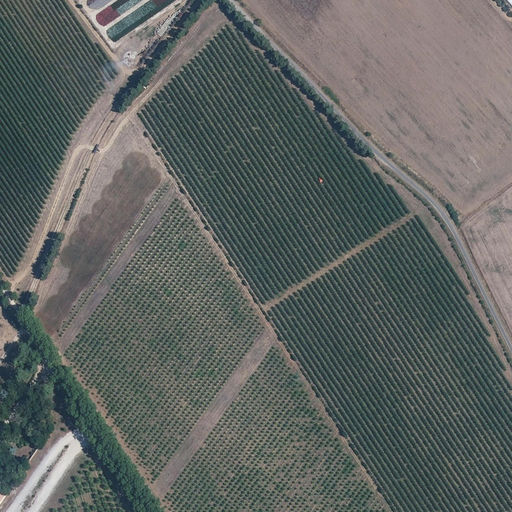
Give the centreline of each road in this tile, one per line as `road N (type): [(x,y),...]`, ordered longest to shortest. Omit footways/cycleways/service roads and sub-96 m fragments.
road 1 (unclassified): [(230,0),(438,210),(511,352)]
road 2 (track): [(202,0),(94,142),(22,317)]
road 3 (track): [(145,511),(50,365)]
